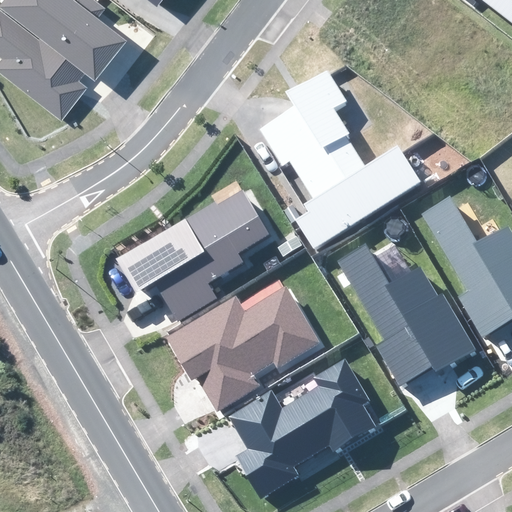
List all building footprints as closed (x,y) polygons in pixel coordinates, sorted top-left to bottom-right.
[(0,0),(0,2),(90,72),(121,32),(95,12),(102,3),(97,0),(0,0)] [(511,0),(461,0),(463,1),(463,0),(480,0),(511,24),(511,0)] [(0,71),(58,117),(84,83),(76,76),(80,71),(0,8),(0,71)] [(312,215),(300,222),(317,250),(427,185),(405,148),(367,170),(349,138),(352,136),(338,112),(350,105),(332,74),(293,96),(300,109),(263,131),(285,168),(292,163),(315,203),(308,207),(312,215)] [(160,284),(182,321),(221,299),(214,286),(248,266),(242,256),(273,238),(248,194),(220,209),(219,206),(123,262),(142,295),(160,284)] [(455,208),(429,223),(474,301),(465,307),(486,343),(511,327),(511,235),(508,229),(477,247),(455,208)] [(370,249),(344,264),(389,342),(380,348),(401,384),(434,365),(440,376),(481,353),(448,295),(440,299),(424,270),(393,288),(370,249)] [(239,299),(170,338),(197,384),(203,380),(221,412),(264,387),(258,376),(276,366),(280,373),(325,347),(291,288),(247,314),(239,299)] [(275,393),(233,417),(253,450),(240,457),(263,498),(300,478),(294,468),(335,445),(340,454),(381,430),(369,410),(376,406),(349,360),(315,379),(321,389),(285,410),(275,393)]
